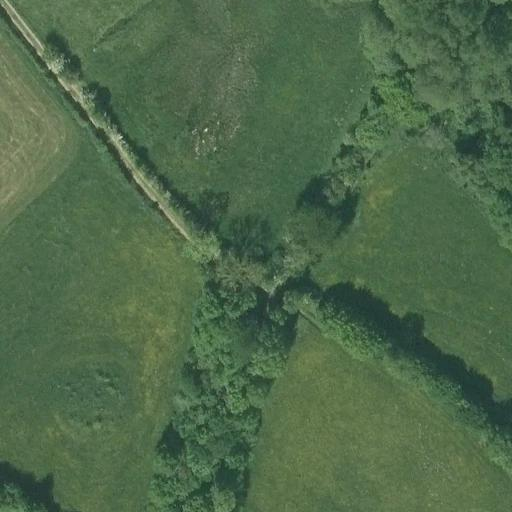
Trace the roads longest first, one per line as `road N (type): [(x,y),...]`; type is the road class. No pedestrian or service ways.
road 1 (track): [(269,296),(202,248),(155,198),(0,0)]
road 2 (track): [(269,296),(373,360),(479,457)]
road 3 (track): [(381,145),(306,268),(269,296)]
